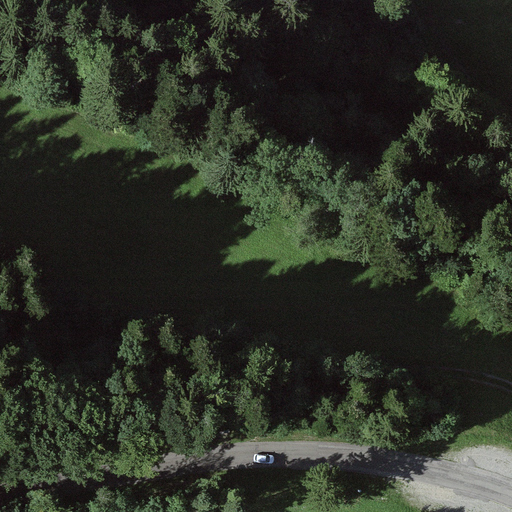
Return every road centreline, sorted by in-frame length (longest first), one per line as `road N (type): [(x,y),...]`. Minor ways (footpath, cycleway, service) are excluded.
road 1 (track): [(511,387),(452,372),(261,353),(115,307),(0,257)]
road 2 (unclassified): [(511,493),(383,459),(277,453),(0,498)]
